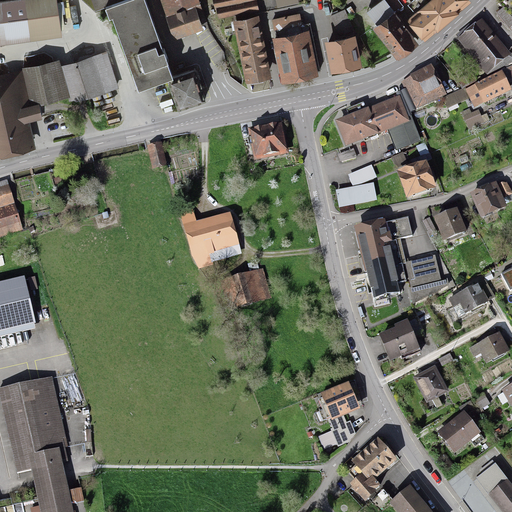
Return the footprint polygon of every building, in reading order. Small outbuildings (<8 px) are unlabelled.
[(57,0),(8,0),(0,1),(0,39),(61,31),(57,0)] [(86,0),(95,9),(105,4),(139,86),(166,75),(179,108),(206,97),(194,68),(173,73),(146,0),(86,0)] [(164,0),(177,32),(206,23),(197,0),(164,0)] [(215,0),(220,17),(259,9),(256,0),(215,0)] [(409,0),(395,0),(399,10),(410,1),(409,0)] [(466,0),(426,0),(405,17),(422,39),(468,2),(466,0)] [(511,0),(500,0),(496,3),(511,23),(511,0)] [(347,11),(331,17),(339,36),(354,31),(347,11)] [(392,11),(371,27),(396,59),(417,43),(392,11)] [(258,16),(231,21),(244,84),(271,79),(258,16)] [(476,22),(459,35),(492,75),(511,65),(511,55),(507,60),(476,22)] [(310,31),(272,38),(280,83),(318,76),(310,31)] [(354,34),(323,41),(329,72),(361,66),(354,34)] [(63,62),(72,96),(73,101),(118,90),(108,51),(63,62)] [(72,96),(63,62),(61,57),(20,67),(21,70),(36,105),(72,96)] [(36,105),(21,70),(0,75),(0,154),(35,147),(28,120),(39,117),(36,105)] [(431,70),(403,86),(417,112),(446,97),(431,70)] [(472,74),(458,81),(462,88),(476,81),(472,74)] [(501,74),(468,91),(475,105),(509,90),(501,74)] [(399,98),(334,124),(345,150),(388,133),(396,153),(419,144),(411,124),(409,124),(399,98)] [(473,109),(462,113),(468,127),(482,120),(478,111),(474,112),(473,109)] [(63,111),(48,113),(52,142),(67,139),(63,111)] [(281,125),(249,132),(255,163),(288,157),(281,125)] [(163,147),(148,151),(153,172),(168,168),(163,147)] [(354,152),(338,158),(340,165),(357,162),(354,152)] [(425,164),(396,175),(405,201),(435,191),(425,164)] [(371,168),(348,178),(353,189),(376,179),(371,168)] [(0,240),(24,233),(8,182),(0,184),(0,240)] [(499,185),(502,194),(509,191),(506,183),(499,185)] [(374,185),(336,193),(340,210),(377,203),(374,185)] [(496,185),(469,196),(479,220),(506,209),(496,185)] [(457,210),(433,219),(443,244),(466,234),(457,210)] [(193,213),(179,217),(194,273),(213,268),(210,258),(240,250),(231,217),(196,226),(193,213)] [(408,220),(386,226),(391,244),(413,238),(408,220)] [(385,222),(351,230),(367,302),(407,294),(401,265),(394,267),(386,226),(385,222)] [(436,259),(406,266),(414,306),(426,302),(450,290),(448,282),(441,283),(436,259)] [(262,272),(217,284),(226,313),(270,301),(262,272)] [(22,281),(0,286),(0,332),(32,325),(22,281)] [(486,282),(450,301),(454,309),(460,306),(466,317),(496,301),(486,282)] [(407,327),(378,338),(389,364),(417,353),(407,327)] [(508,354),(498,336),(470,353),(475,361),(481,357),(486,366),(508,354)] [(433,370),(413,380),(427,406),(447,395),(433,370)] [(51,379),(0,390),(0,402),(17,474),(30,471),(39,511),(72,511),(62,465),(70,464),(63,441),(66,440),(51,379)] [(348,385),(319,396),(330,423),(358,412),(348,385)] [(511,386),(501,393),(511,410),(511,386)] [(486,398),(475,405),(480,414),(484,412),(482,409),(489,405),(486,398)] [(471,402),(460,408),(463,413),(474,407),(471,402)] [(463,414),(437,434),(453,455),(479,434),(463,414)] [(398,464),(377,440),(349,464),(360,477),(349,486),(365,504),(382,490),(376,483),(398,464)] [(511,511),(511,488),(508,483),(488,497),(498,511),(511,511)] [(427,511),(408,489),(388,506),(392,511),(427,511)]
